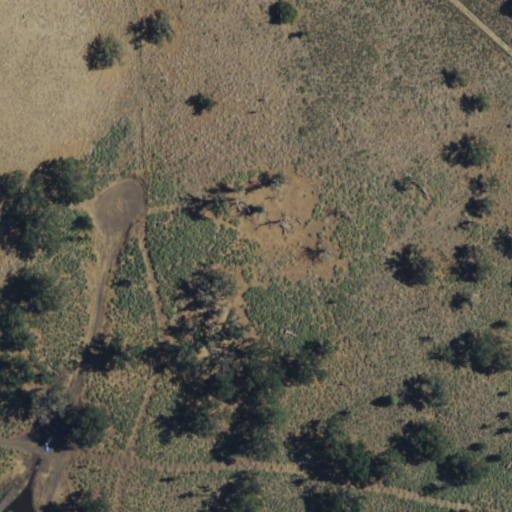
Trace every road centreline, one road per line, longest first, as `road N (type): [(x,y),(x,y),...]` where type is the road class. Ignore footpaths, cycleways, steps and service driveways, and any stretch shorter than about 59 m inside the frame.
road 1 (residential): [(495,511),(310,467),(0,440)]
road 2 (track): [(0,287),(57,246),(72,207),(120,174),(131,153),(123,0)]
